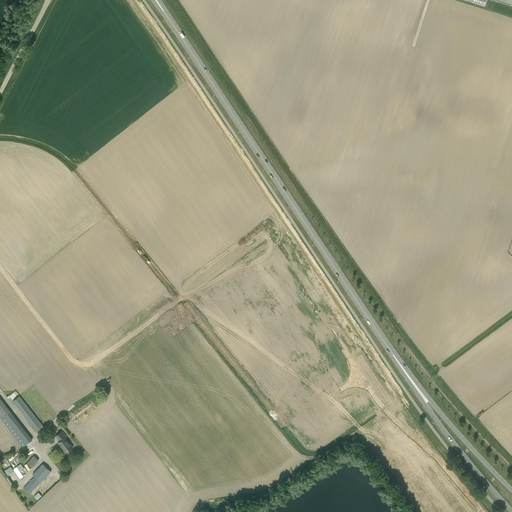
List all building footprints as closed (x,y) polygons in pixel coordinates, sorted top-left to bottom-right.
[(19,396),(13,401),(37,432),(44,427),(19,396)] [(0,416),(1,418),(15,436),(23,446),(32,439),(0,397),(0,416)] [(62,431),(56,436),(60,441),(58,442),(66,453),(73,447),(65,437),(66,436),(62,431)] [(27,463),(32,468),(39,460),(34,455),(27,463)] [(65,461),(70,465),(74,460),(69,456),(65,461)] [(32,474),(41,482),(51,472),(43,463),(32,474)] [(11,466),(5,470),(8,475),(15,471),(11,466)] [(23,488),(29,494),(40,483),(34,477),(23,488)]
